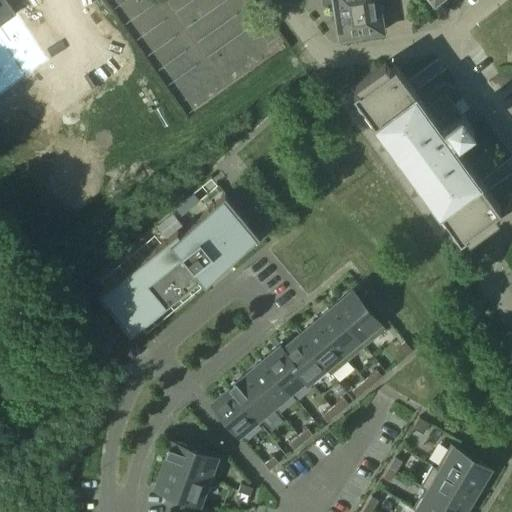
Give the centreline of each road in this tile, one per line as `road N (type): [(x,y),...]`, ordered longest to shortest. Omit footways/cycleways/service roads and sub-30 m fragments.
road 1 (residential): [(184,385),(270,315),(245,286),(159,355)]
road 2 (residential): [(448,40),(323,53),(284,0)]
road 3 (residential): [(159,355),(125,401),(112,448),(108,482),(117,511)]
road 4 (residential): [(125,511),(154,424),(184,385)]
